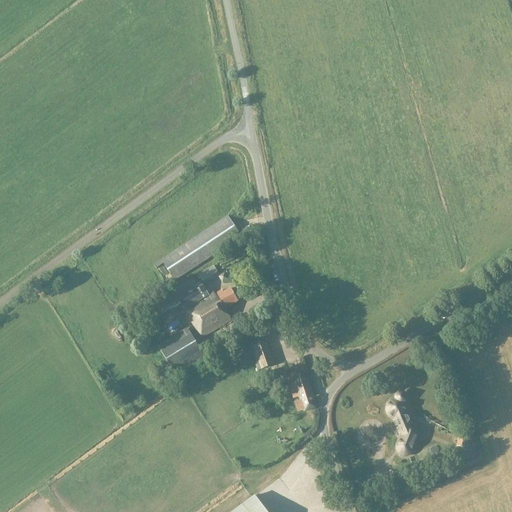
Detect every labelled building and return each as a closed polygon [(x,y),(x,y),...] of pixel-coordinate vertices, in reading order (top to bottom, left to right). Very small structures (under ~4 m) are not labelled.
[(227,217),(153,265),(156,269),(162,265),(174,283),(242,239),(227,217)] [(196,285),(193,279),(172,291),(200,338),(231,320),(225,310),(238,302),(230,289),(223,293),(222,291),(210,298),(202,285),(219,275),(214,267),(198,276),(202,282),(196,285)] [(200,351),(187,330),(157,348),(170,369),(200,351)] [(249,348),(257,371),(273,366),(265,342),(249,348)] [(303,371),(286,376),(291,391),(290,391),(293,399),(299,397),(305,412),(316,408),(303,371)] [(404,404),(403,403),(404,403),(405,402),(405,401),(406,400),(406,399),(406,398),(405,397),(405,396),(404,395),(403,394),(402,394),(401,394),(400,394),(399,394),(398,395),(397,395),(397,396),(396,397),(396,398),(396,399),(396,400),(394,400),(393,401),(392,401),(391,402),(390,403),(389,404),(388,405),(388,407),(387,408),(387,409),(387,410),(387,411),(388,412),(388,413),(389,415),(390,416),(391,417),(393,418),(394,420),(395,422),(395,423),(396,425),(396,426),(397,428),(398,429),(401,437),(398,445),(397,447),(397,448),(397,449),(397,450),(398,450),(398,451),(398,452),(399,453),(400,454),(401,454),(402,455),(403,455),(404,455),(405,455),(407,455),(408,454),(409,454),(409,453),(410,452),(411,451),(417,436),(417,435),(418,434),(418,433),(418,432),(417,432),(417,430),(416,429),(416,428),(415,428),(414,427),(413,427),(412,426),(411,426),(410,426),(409,426),(408,424),(408,423),(409,422),(409,421),(409,420),(409,419),(408,418),(407,417),(406,417),(405,417),(404,414),(405,413),(405,412),(405,411),(405,410),(405,409),(405,408),(405,407),(405,406),(405,405),(404,405),(404,404)] [(462,441),(469,439),(468,433),(461,434),(462,441)] [(471,455),(470,441),(461,441),(461,435),(455,435),(456,447),(461,447),(462,456),(471,455)] [(390,472),(388,476),(396,480),(398,475),(390,472)] [(265,511),(254,496),(232,511),(265,511)]
